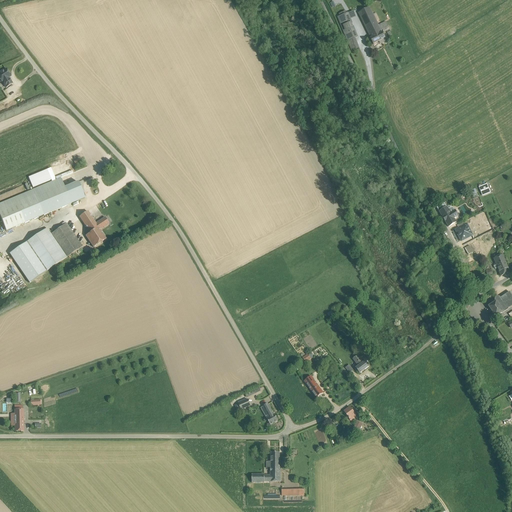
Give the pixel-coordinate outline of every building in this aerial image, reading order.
[(369,8),(359,14),(361,18),(371,12),(369,8)] [(371,12),(361,18),(369,35),(380,30),(378,26),(371,12)] [(357,38),(348,14),(338,18),(352,51),(358,49),(355,39),(357,38)] [(386,23),(378,26),(380,30),(381,31),(382,30),(383,33),(387,31),(386,29),(388,28),(386,23)] [(380,30),(369,35),(371,39),(370,39),(373,45),(385,39),(382,33),(381,31),(380,30)] [(6,88),(12,83),(9,78),(11,76),(6,69),(0,73),(0,79),(2,82),(6,88)] [(33,189),(55,179),(53,174),(50,168),(28,178),(29,179),(29,180),(30,182),(30,183),(33,189)] [(0,217),(6,231),(85,198),(78,182),(64,188),(61,178),(0,203),(0,217)] [(488,184),(479,187),(483,196),(492,193),(488,184)] [(450,212),(447,207),(439,212),(449,228),(456,223),(454,219),(458,216),(455,211),(452,213),(451,212),(450,212)] [(88,211),(79,217),(88,230),(85,232),(87,235),(86,236),(93,247),(106,239),(99,228),(100,229),(109,223),(105,217),(96,223),(92,218),(88,211)] [(47,228),(27,242),(47,271),(67,257),(82,247),(66,223),(51,234),(47,228)] [(459,229),(456,231),(461,241),(472,236),(467,225),(459,229)] [(26,242),(9,253),(29,282),(45,271),(26,242)] [(469,247),(465,249),(468,255),(473,253),(469,247)] [(503,255),(493,259),(496,266),(506,262),(503,255)] [(506,262),(496,266),(501,277),(510,273),(506,262)] [(511,296),(509,293),(500,298),(499,297),(498,297),(496,297),(495,298),(495,300),(495,301),(496,302),(489,307),(495,317),(508,309),(511,306),(511,296)] [(337,321),(333,324),(338,330),(341,327),(337,321)] [(302,357),(306,363),(311,359),(314,357),(311,353),(308,355),(308,354),(302,357)] [(358,355),(352,359),(358,366),(355,369),(357,372),(358,371),(360,374),(369,366),(365,361),(363,363),(358,355)] [(311,376),(304,381),(317,398),(323,393),(311,376)] [(250,406),(247,399),(238,403),(238,404),(234,405),(236,411),(240,409),(241,410),(250,406)] [(268,404),(263,407),(268,415),(265,416),(270,425),(278,421),(274,414),(268,404)] [(22,405),(15,405),(15,414),(11,414),(11,426),(15,426),(15,431),(24,431),(24,409),(23,409),(22,405)] [(352,408),(345,412),(349,421),(357,417),(352,408)] [(506,414),(506,413),(506,412),(506,411),(505,410),(503,409),(502,409),(501,408),(500,409),(499,409),(498,410),(497,411),(496,412),(496,413),(496,414),(497,415),(498,417),(499,418),(501,418),(503,418),(504,418),(505,417),(506,416),(506,414)] [(363,423),(355,421),(352,431),(360,433),(363,423)] [(279,453),(271,453),(271,461),(270,461),(270,476),(264,476),(264,475),(251,475),(251,483),(264,483),(264,482),(281,482),(280,466),(280,461),(279,461),(279,453)]
